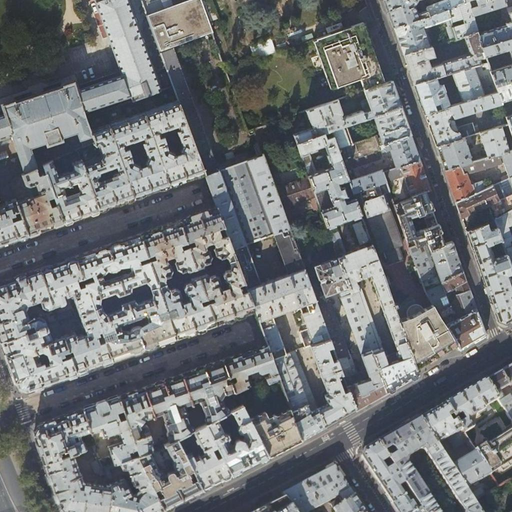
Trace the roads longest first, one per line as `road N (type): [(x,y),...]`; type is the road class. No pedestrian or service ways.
road 1 (residential): [(500,348),(375,0)]
road 2 (residential): [(0,418),(254,330)]
road 3 (residential): [(0,264),(200,193)]
road 4 (secondary): [(500,348),(336,442)]
road 5 (secondary): [(336,442),(204,511)]
